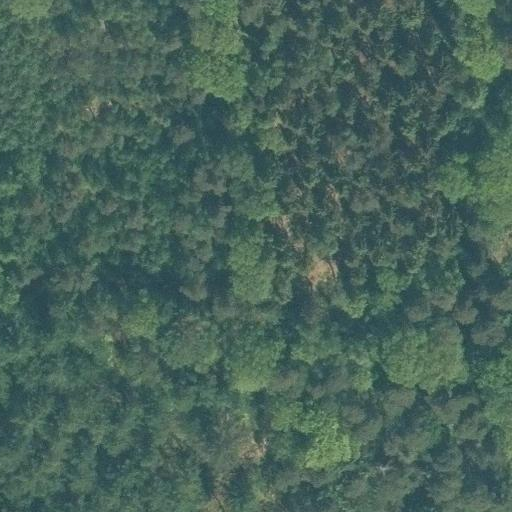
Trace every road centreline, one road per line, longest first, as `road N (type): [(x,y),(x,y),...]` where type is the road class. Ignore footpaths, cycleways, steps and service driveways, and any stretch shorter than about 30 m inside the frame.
road 1 (track): [(511,212),(507,250),(490,261),(411,264),(262,308)]
road 2 (track): [(0,265),(262,308)]
road 3 (track): [(262,308),(282,511)]
